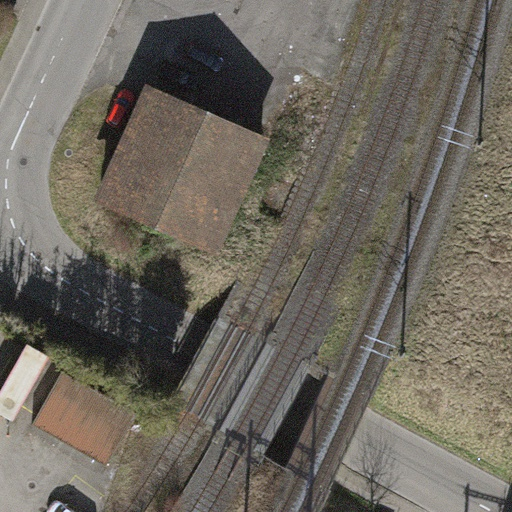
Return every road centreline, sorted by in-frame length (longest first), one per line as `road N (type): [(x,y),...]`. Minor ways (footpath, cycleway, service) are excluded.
road 1 (tertiary): [(14,218),(58,274),(497,511)]
road 2 (tertiary): [(14,218),(11,161),(85,0)]
